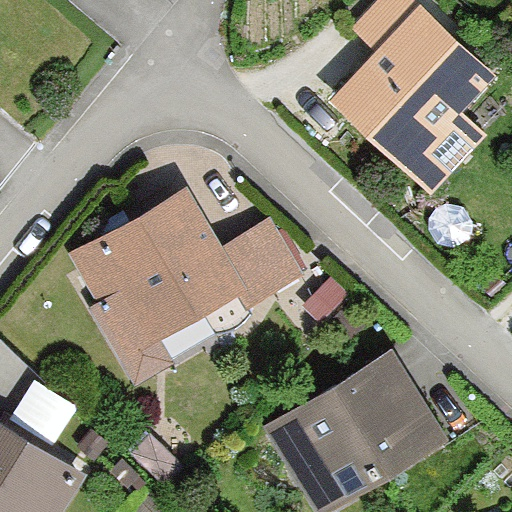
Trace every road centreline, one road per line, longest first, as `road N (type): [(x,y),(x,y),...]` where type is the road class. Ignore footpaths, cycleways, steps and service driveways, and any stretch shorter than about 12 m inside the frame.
road 1 (residential): [(511,371),(166,46)]
road 2 (residential): [(0,249),(166,46)]
